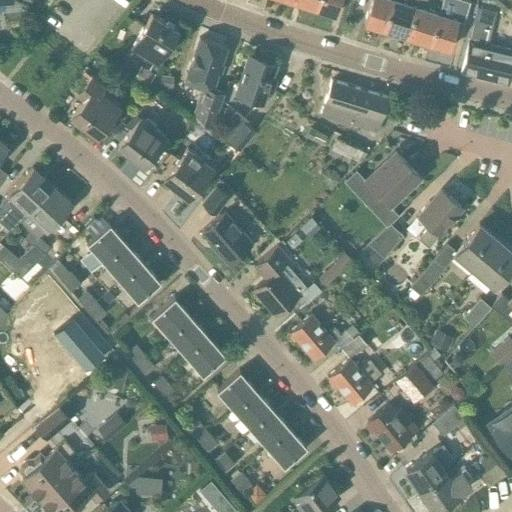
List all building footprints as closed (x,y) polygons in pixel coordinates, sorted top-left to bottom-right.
[(315,0),(313,6),(335,13),(338,0),(315,0)] [(369,0),(363,21),(382,27),(390,0),(369,0)] [(390,0),(382,27),(405,34),(415,4),(416,0),(390,0)] [(456,0),(452,16),(436,11),(426,41),(447,47),(456,19),(463,21),(469,0),(456,0)] [(415,4),(405,34),(426,41),(436,11),(415,4)] [(511,61),(511,50),(487,44),(496,14),(477,9),(474,24),(470,40),(461,70),(507,82),(511,61)] [(178,29),(152,13),(132,47),(158,63),(178,29)] [(186,75),(212,84),(225,46),(199,37),(186,75)] [(248,54),(235,92),(262,101),(267,87),(272,89),(275,80),(270,78),(275,63),(248,54)] [(157,74),(143,65),(133,79),(147,88),(157,74)] [(84,98),(71,115),(96,134),(116,108),(116,107),(119,102),(101,88),(105,83),(91,73),(76,92),(84,98)] [(174,77),(158,75),(156,86),(173,87),(174,77)] [(377,132),(388,97),(330,80),(320,114),(377,132)] [(224,92),(211,87),(202,84),(200,91),(193,114),(212,128),(224,92)] [(217,133),(227,140),(241,150),(256,130),(246,122),(249,119),(236,109),(217,133)] [(141,114),(118,143),(143,163),(166,133),(141,114)] [(311,124),(306,134),(313,137),(317,127),(311,124)] [(360,162),(370,153),(336,137),(331,149),(351,158),(360,162)] [(213,167),(187,148),(163,179),(189,198),(213,167)] [(419,176),(394,151),(365,179),(390,205),(419,176)] [(15,200),(27,211),(52,185),(34,167),(2,201),(8,207),(15,200)] [(338,173),(333,167),(327,167),(321,172),(321,179),(325,184),(333,185),(338,180),(338,173)] [(216,182),(203,202),(216,211),(229,190),(216,182)] [(39,235),(45,228),(46,228),(71,202),(52,185),(27,211),(20,219),(39,235)] [(429,223),(418,236),(429,245),(440,232),(462,206),(440,188),(429,201),(419,214),(429,223)] [(203,229),(229,260),(251,241),(225,210),(203,229)] [(312,216),(301,225),(309,235),(320,225),(312,216)] [(104,262),(127,243),(109,222),(86,242),(95,252),(89,257),(100,267),(104,262)] [(378,265),(403,234),(390,223),(363,250),(366,255),(378,265)] [(474,269),(498,240),(477,223),(453,252),(474,269)] [(511,262),(511,251),(498,240),(474,269),(493,285),(511,262)] [(0,260),(20,279),(45,253),(34,242),(19,259),(3,244),(0,247),(0,260)] [(120,280),(121,281),(144,262),(127,243),(104,262),(120,280)] [(275,313),(305,287),(299,281),(289,284),(277,269),(290,258),(278,244),(254,264),(266,278),(253,288),(275,313)] [(346,250),(314,280),(321,287),(353,257),(346,250)] [(445,267),(434,258),(411,286),(422,296),(445,267)] [(144,262),(121,281),(137,299),(159,279),(144,262)] [(61,263),(54,270),(71,289),(79,281),(70,271),(69,272),(61,263)] [(96,300),(87,289),(77,296),(87,308),(96,300)] [(174,296),(153,315),(170,334),(191,315),(192,314),(176,295),(174,296)] [(491,305),(480,296),(463,316),(474,325),(491,305)] [(96,300),(87,308),(96,318),(105,311),(103,308),(96,300)] [(326,331),(310,312),(289,330),(313,357),(334,339),(333,339),(341,332),(334,324),(326,331)] [(191,315),(170,334),(187,353),(208,334),(209,333),(192,314),(191,315)] [(72,315),(53,332),(85,368),(104,352),(72,315)] [(352,336),(359,330),(356,327),(352,322),(346,328),(352,336)] [(447,350),(453,336),(437,328),(431,341),(447,350)] [(353,337),(346,343),(355,353),(367,342),(358,332),(353,337)] [(208,334),(187,353),(201,369),(224,349),(209,333),(208,334)] [(509,335),(489,352),(501,366),(511,356),(511,337),(509,335)] [(135,363),(145,356),(135,344),(126,352),(135,363)] [(427,352),(424,355),(396,379),(411,397),(443,371),(427,352)] [(452,362),(451,363),(454,366),(455,365),(459,365),(462,362),(462,357),(459,355),(455,355),(452,358),(452,362)] [(154,367),(145,356),(135,363),(145,375),(154,367)] [(352,401),(372,384),(348,357),(328,374),(352,401)] [(109,360),(103,380),(120,385),(126,364),(109,360)] [(239,368),(217,387),(235,407),(257,388),(239,368)] [(161,373),(152,381),(162,393),(171,386),(161,373)] [(8,374),(1,379),(7,389),(15,383),(8,374)] [(257,388),(235,407),(252,426),(273,407),(257,388)] [(443,434),(465,417),(454,402),(433,421),(443,434)] [(369,422),(365,426),(371,433),(375,430),(390,448),(418,426),(401,405),(394,410),(388,404),(368,421),(369,422)] [(36,424),(47,436),(69,417),(58,405),(36,424)] [(511,450),(511,405),(489,422),(510,452),(511,450)] [(273,407),(252,426),(268,445),(290,425),(273,407)] [(201,422),(192,430),(200,439),(209,432),(201,422)] [(151,425),(153,441),(167,440),(166,424),(151,425)] [(290,425),(268,445),(284,463),(306,443),(290,425)] [(209,432),(200,439),(208,449),(217,441),(209,432)] [(34,490),(40,497),(73,467),(64,456),(73,448),(65,439),(37,463),(33,458),(26,458),(21,463),(20,469),(24,474),(22,476),(25,480),(25,485),(28,489),(34,490)] [(405,469),(420,490),(445,471),(440,464),(451,456),(443,444),(432,452),(431,451),(405,469)] [(224,451),(215,459),(225,471),(235,463),(224,451)] [(490,453),(480,459),(486,468),(479,473),(488,484),(507,470),(499,459),(496,460),(490,453)] [(73,467),(40,497),(45,503),(45,508),(48,511),(63,511),(88,490),(95,498),(107,488),(92,470),(82,477),(73,467)] [(250,481),(240,470),(230,478),(241,489),(250,481)] [(450,478),(445,471),(420,490),(434,511),(460,493),(459,491),(471,483),(462,470),(450,478)] [(137,474),(125,485),(137,486),(149,475),(137,474)] [(322,474),(293,497),(304,511),(326,511),(323,507),(339,495),(322,474)] [(211,479),(200,488),(209,498),(219,489),(211,479)] [(267,494),(258,483),(247,492),(256,503),(267,494)] [(130,511),(119,498),(103,511),(130,511)]
